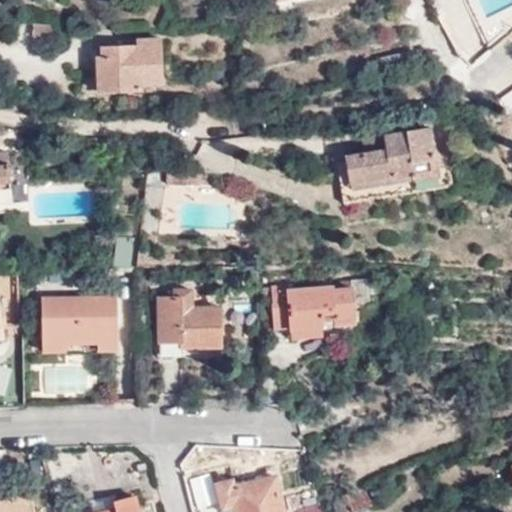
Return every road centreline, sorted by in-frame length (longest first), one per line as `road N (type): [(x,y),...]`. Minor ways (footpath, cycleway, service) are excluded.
road 1 (unknown): [(466,84),(424,113),(292,137),(225,121)]
road 2 (residential): [(0,426),(155,427)]
road 3 (residential): [(155,427),(289,426)]
